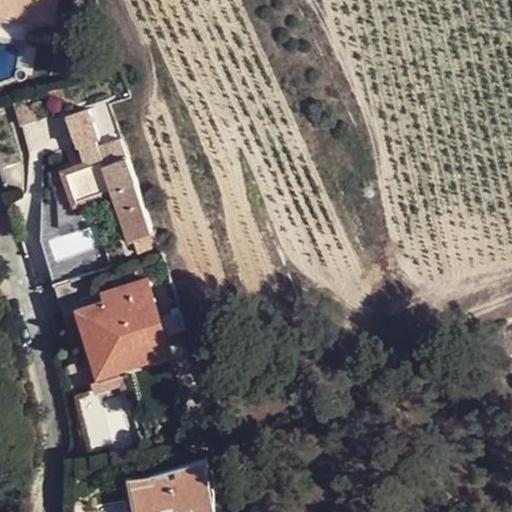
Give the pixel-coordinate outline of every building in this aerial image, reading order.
[(23,4),(57,11),(58,0),(0,0),(0,16),(20,20),(23,4)] [(53,27),(57,11),(23,4),(20,20),(53,27)] [(63,84),(49,88),(53,99),(66,94),(63,84)] [(31,93),(15,97),(24,124),(40,120),(31,93)] [(101,136),(95,114),(92,108),(69,115),(80,144),(101,136)] [(100,113),(95,114),(101,136),(108,134),(100,113)] [(143,252),(161,246),(125,137),(100,146),(104,158),(70,172),(79,200),(116,189),(133,239),(137,238),(143,252)] [(166,335),(189,328),(183,310),(162,316),(150,279),(105,291),(99,272),(58,284),(71,329),(86,325),(101,378),(73,388),(87,434),(110,427),(100,392),(120,386),(123,394),(133,391),(126,366),(171,351),(166,335)] [(219,511),(217,501),(208,457),(161,471),(134,475),(137,494),(140,511),(219,511)]
